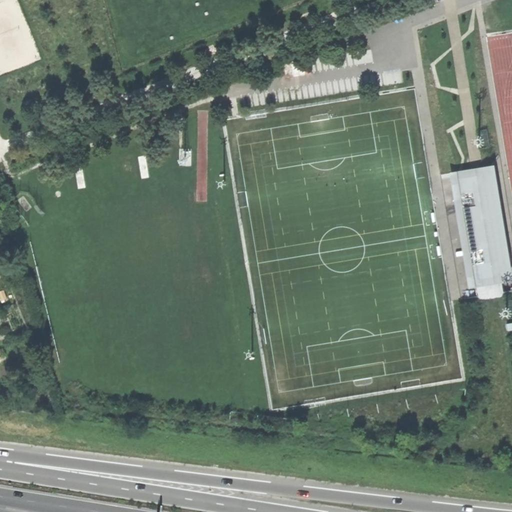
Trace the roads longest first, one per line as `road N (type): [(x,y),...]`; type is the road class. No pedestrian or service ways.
road 1 (trunk): [(486,511),(52,461),(0,463)]
road 2 (trunk): [(274,511),(0,468)]
